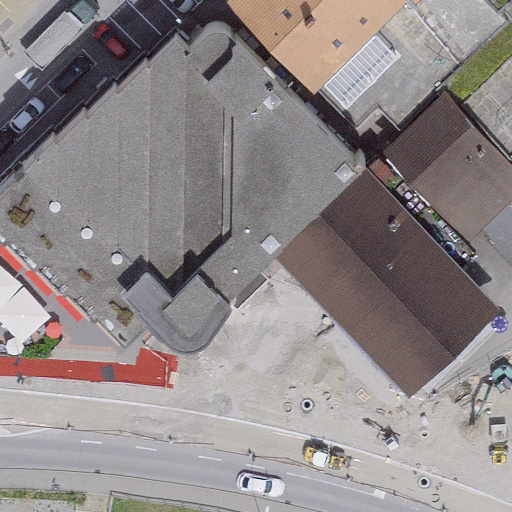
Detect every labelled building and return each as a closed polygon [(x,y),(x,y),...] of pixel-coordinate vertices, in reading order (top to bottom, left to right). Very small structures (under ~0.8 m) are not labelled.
[(222,0),(307,84),(390,0),(222,0)] [(76,95),(0,169),(0,207),(120,329),(142,308),(165,331),(181,332),(197,324),(221,291),(220,283),(353,153),(224,22),(219,27),(209,16),(184,40),(171,27),(143,55),(139,51),(111,78),(107,73),(80,100),(76,95)] [(511,18),(510,16),(443,80),(511,152),(511,18)] [(511,196),(511,172),(435,93),(377,148),(466,241),(511,196)] [(494,302),(359,165),(267,256),(402,393),(494,302)]
